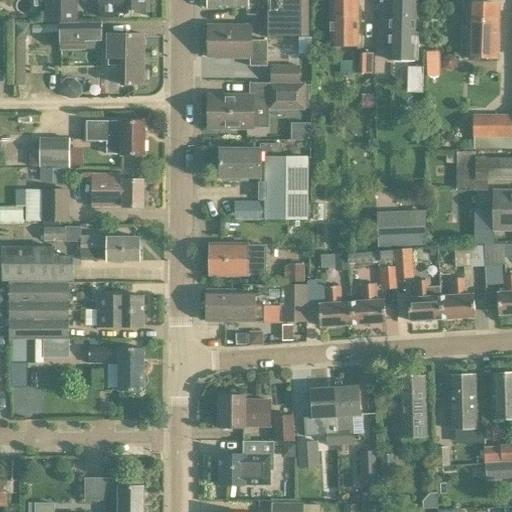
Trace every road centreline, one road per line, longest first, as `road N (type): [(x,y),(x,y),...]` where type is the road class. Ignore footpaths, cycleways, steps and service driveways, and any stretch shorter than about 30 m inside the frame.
road 1 (residential): [(180,364),(179,0)]
road 2 (residential): [(180,364),(511,344)]
road 3 (residential): [(0,440),(180,438)]
